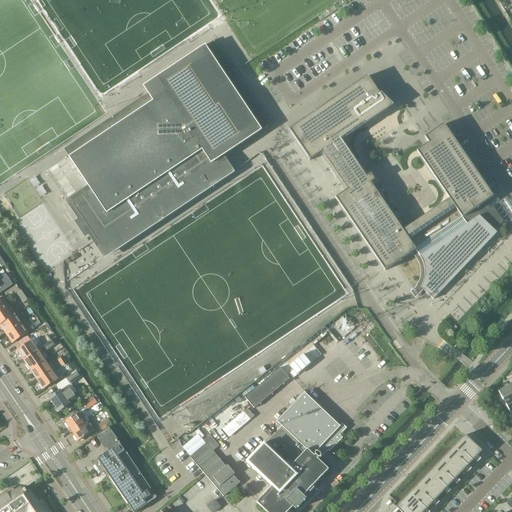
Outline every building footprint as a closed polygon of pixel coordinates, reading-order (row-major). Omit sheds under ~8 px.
[(216,182),(220,180),(216,173),(218,172),(220,162),(219,159),(270,125),(213,40),(143,87),(147,93),(63,149),(68,156),(76,169),(54,184),(79,221),(76,223),(85,236),(88,234),(102,255),(110,250),(111,252),(128,241),(127,239),(134,234),(136,233),(137,232),(135,230),(141,227),(142,229),(152,222),(153,224),(205,190),(203,188),(210,184),(211,183),(216,182)] [(335,198),(378,261),(385,271),(415,250),(420,257),(423,262),(424,268),(424,275),(423,281),(420,287),(433,300),(497,233),(494,231),(502,222),(502,221),(502,220),(493,206),(490,208),(486,202),(493,197),(443,124),(424,137),(428,143),(416,152),(449,199),(403,231),(370,183),(340,140),(363,124),(364,126),(394,106),(381,93),(379,94),(367,76),(289,130),(310,161),(321,153),(347,190),(335,198)] [(0,291),(11,284),(5,274),(0,277),(0,291)] [(24,295),(20,298),(16,301),(20,307),(22,306),(22,304),(27,300),(24,295)] [(0,311),(9,306),(2,296),(0,297),(0,311)] [(0,325),(15,315),(9,306),(0,311),(0,325)] [(7,334),(22,324),(19,320),(18,321),(15,315),(0,325),(3,330),(4,329),(7,334)] [(346,322),(342,317),(335,323),(339,328),(346,322)] [(22,324),(7,334),(13,343),(28,332),(22,324)] [(23,360),(40,349),(33,339),(16,350),(23,360)] [(40,349),(23,360),(30,370),(44,360),(41,355),(55,345),(52,341),(46,344),(40,349)] [(308,367),(301,357),(291,365),(299,374),(308,367)] [(44,360),(30,370),(36,379),(53,368),(51,363),(48,365),(44,360)] [(73,371),(65,360),(60,363),(62,367),(63,366),(69,374),(73,371)] [(53,368),(36,379),(43,389),(60,378),(53,368)] [(254,408),(289,379),(280,368),(245,397),(254,408)] [(76,372),(66,379),(70,385),(71,384),(80,378),(76,372)] [(59,391),(49,398),(59,412),(69,404),(76,399),(73,394),(77,392),(71,384),(70,385),(66,379),(55,386),(59,391)] [(511,411),(511,383),(508,386),(507,384),(503,386),(504,388),(499,391),(498,391),(510,412),(511,411)] [(340,426),(304,393),(277,422),(282,427),(317,459),(318,458),(321,458),(321,453),(326,453),(328,450),(329,452),(342,438),(340,435),(342,432),(346,428),(342,424),(340,426)] [(93,397),(83,403),(87,409),(97,403),(93,397)] [(247,408),(234,420),(233,420),(240,428),(248,421),(247,421),(250,419),(250,420),(254,416),(247,408)] [(72,431),(83,423),(87,421),(80,412),(65,422),(72,431)] [(98,425),(102,430),(112,424),(108,418),(98,425)] [(83,423),(72,431),(78,441),(90,433),(94,430),(90,424),(86,427),(83,423)] [(328,470),(317,459),(282,427),(265,444),(264,443),(256,452),(260,456),(257,458),(279,479),(256,503),(266,511),(287,511),(293,507),(296,510),(297,508),(298,509),(299,508),(298,507),(304,501),(304,502),(305,501),(304,501),(306,499),(303,496),(328,470)] [(110,450),(92,462),(100,473),(102,472),(105,470),(109,474),(108,475),(129,505),(133,511),(135,511),(139,509),(156,497),(127,455),(127,454),(126,453),(111,432),(99,440),(103,447),(104,447),(107,445),(110,450)] [(223,497),(239,483),(240,483),(213,451),(219,446),(210,435),(203,441),(206,443),(190,457),(203,473),(223,497)] [(465,435),(396,507),(400,511),(423,511),(482,451),(465,435)] [(17,494),(13,489),(0,497),(0,511),(48,511),(41,501),(35,505),(24,489),(17,494)] [(214,500),(209,505),(207,506),(211,511),(213,511),(220,507),(214,500)]
